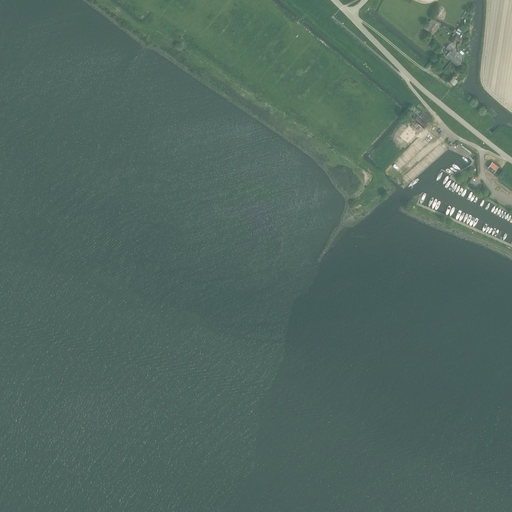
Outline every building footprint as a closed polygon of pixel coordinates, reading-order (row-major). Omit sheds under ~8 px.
[(434,27),(429,22),(424,28),(429,32),(434,27)] [(447,55),(452,60),(452,59),(456,54),(457,51),(456,50),(452,46),(450,44),(446,48),(450,51),(447,55)] [(452,59),(452,60),(454,62),(454,63),(457,65),(458,64),(458,65),(462,59),(460,58),(463,55),(459,51),(458,52),(457,51),(456,54),(452,59)] [(427,122),(430,119),(424,114),(421,117),(427,122)] [(414,119),(418,122),(424,128),(427,124),(417,116),(414,119)] [(488,167),(494,172),(495,172),(499,166),(492,161),(488,167)]
